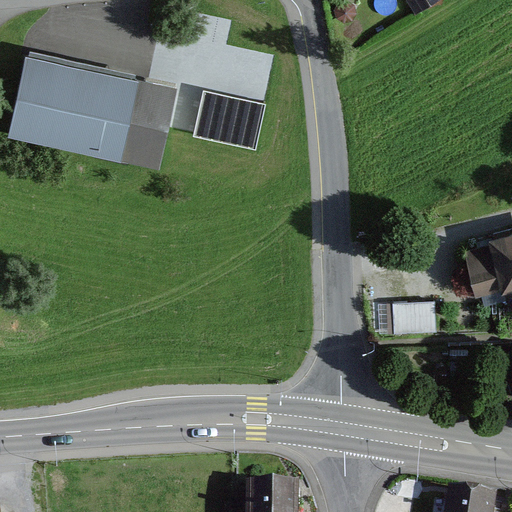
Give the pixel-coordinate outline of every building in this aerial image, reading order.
[(410,0),(418,12),(438,0),(410,0)] [(178,82),(26,49),(8,131),(160,164),(178,82)] [(511,237),(468,251),(482,295),(511,286),(511,237)] [(439,302),(399,301),(399,329),(439,330),(439,302)] [(501,511),(504,497),(454,489),(450,511),(501,511)] [(304,511),(305,491),(255,490),(254,511),(304,511)]
